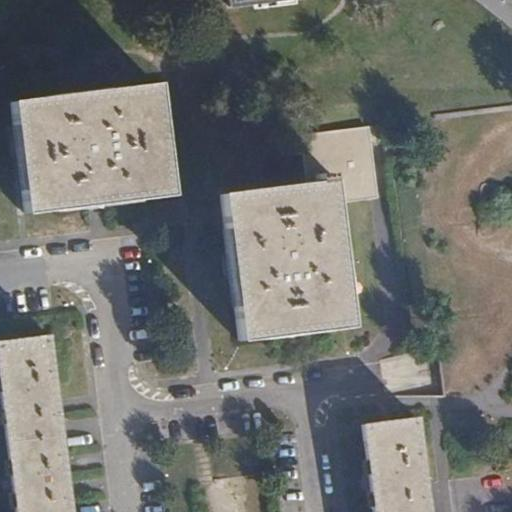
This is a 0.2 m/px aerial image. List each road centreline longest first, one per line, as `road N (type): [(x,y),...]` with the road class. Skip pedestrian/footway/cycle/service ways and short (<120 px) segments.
road 1 (residential): [(316,511),(303,393),(115,412)]
road 2 (residential): [(0,273),(99,259),(115,412)]
